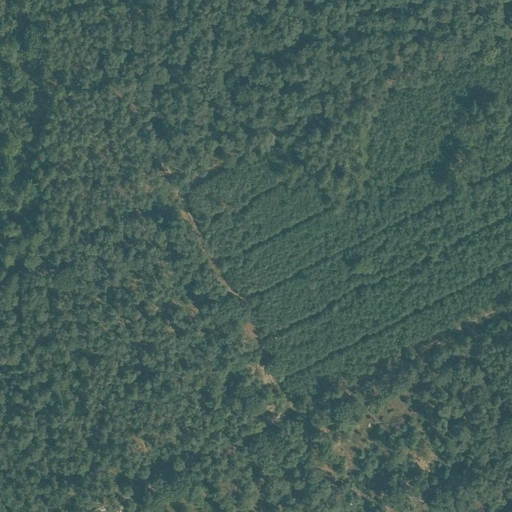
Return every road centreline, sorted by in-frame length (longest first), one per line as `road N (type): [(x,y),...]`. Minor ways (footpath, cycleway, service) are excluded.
road 1 (track): [(301,406),(88,0)]
road 2 (track): [(511,302),(124,499)]
